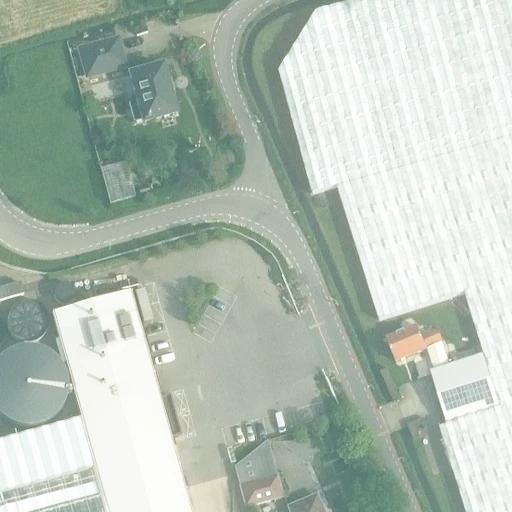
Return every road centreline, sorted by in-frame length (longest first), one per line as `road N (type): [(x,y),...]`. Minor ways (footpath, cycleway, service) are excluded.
road 1 (tertiary): [(406,511),(302,256),(268,215)]
road 2 (tertiary): [(268,215),(215,205),(57,245),(28,242),(0,223)]
road 3 (unclassified): [(236,0),(214,40),(268,215)]
